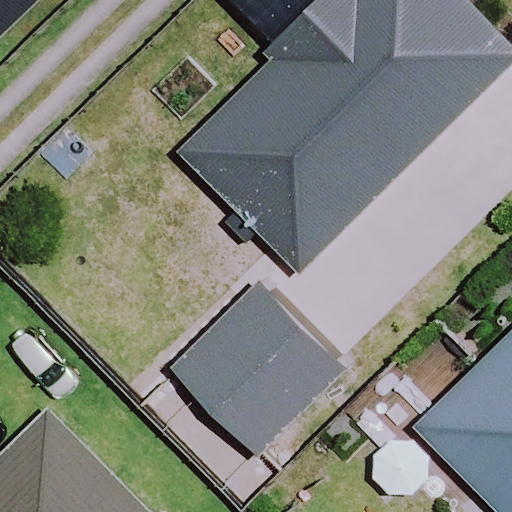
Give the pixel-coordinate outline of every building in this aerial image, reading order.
[(0,0),(0,37),(37,0),(0,0)] [(511,58),(511,32),(479,0),(334,0),(188,149),(308,267),(511,58)] [(349,373),(268,288),(184,368),(264,453),(349,373)] [(511,511),(511,341),(425,428),(509,511),(511,511)] [(0,475),(0,511),(149,511),(58,418),(0,475)]
